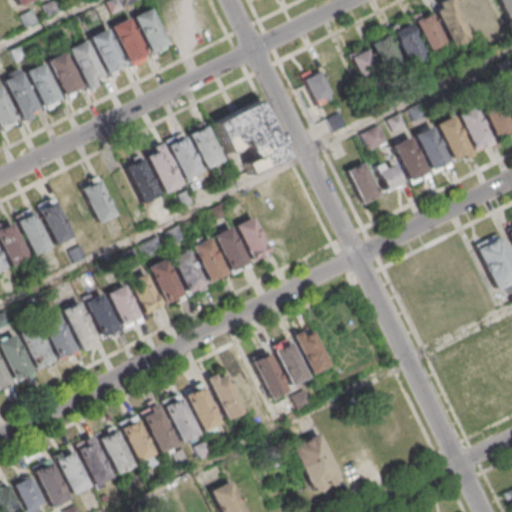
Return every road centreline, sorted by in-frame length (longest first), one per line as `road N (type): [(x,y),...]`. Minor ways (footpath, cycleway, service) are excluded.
road 1 (residential): [(511,177),(0,437)]
road 2 (residential): [(483,511),(230,0)]
road 3 (residential): [(356,0),(0,178)]
road 4 (residential): [(511,438),(366,511)]
